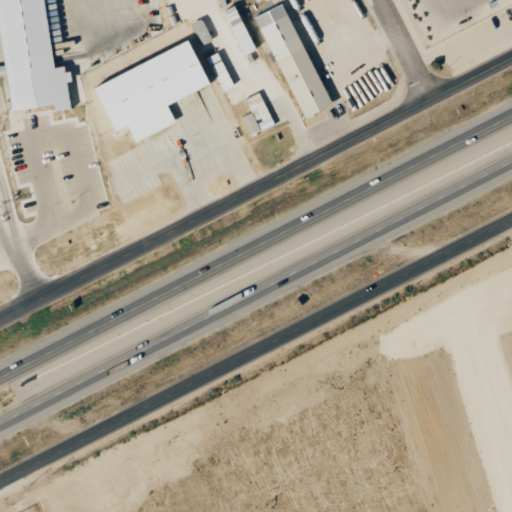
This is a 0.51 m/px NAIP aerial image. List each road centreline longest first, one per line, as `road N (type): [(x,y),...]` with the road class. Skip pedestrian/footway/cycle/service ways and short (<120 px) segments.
road 1 (secondary): [(511,58),(0,323)]
road 2 (secondary): [(0,481),(511,218)]
road 3 (motorway): [(511,113),(0,375)]
road 4 (motorway): [(0,420),(511,158)]
